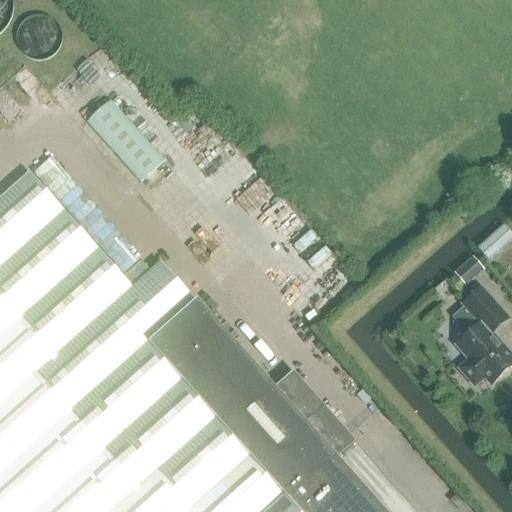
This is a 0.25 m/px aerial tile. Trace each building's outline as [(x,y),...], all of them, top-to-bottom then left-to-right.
[(0,0),(0,32),(4,28),(10,17),(11,5),(9,0),(0,0)] [(41,62),(50,59),(57,52),(60,43),(59,34),(54,26),(46,21),(36,19),(27,23),(20,29),(17,38),(18,48),(23,56),(31,61),(41,62)] [(85,122),(139,183),(163,161),(109,101),(85,122)] [(0,511),(378,511),(335,464),(354,447),(322,412),(311,422),(303,428),(300,425),(279,401),(162,269),(133,295),(30,179),(0,205),(0,511)] [(490,261),(502,251),(496,244),(511,231),(505,225),(478,248),(490,261)] [(454,274),(463,284),(481,268),(472,258),(454,274)] [(483,292),(465,308),(473,317),(461,328),(470,338),(458,349),(471,363),(461,372),(476,388),(486,380),(493,388),(511,370),(511,358),(493,337),(509,322),(483,292)]
